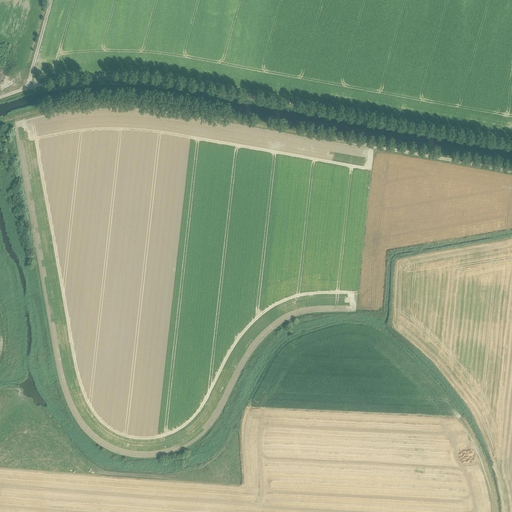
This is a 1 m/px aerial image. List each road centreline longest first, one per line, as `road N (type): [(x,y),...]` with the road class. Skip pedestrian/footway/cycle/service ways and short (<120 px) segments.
road 1 (track): [(511,142),(134,75),(63,80),(0,96)]
road 2 (track): [(0,121),(133,104),(511,170)]
